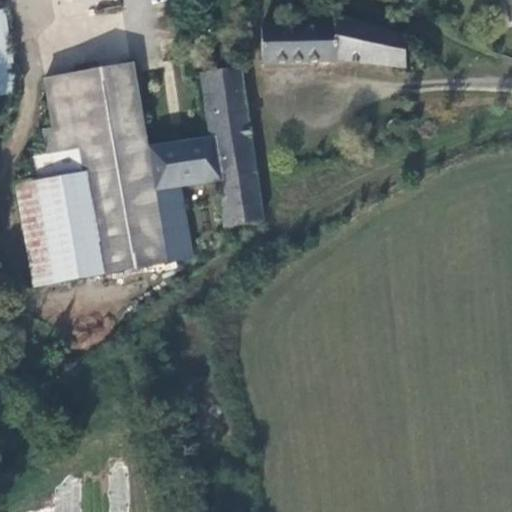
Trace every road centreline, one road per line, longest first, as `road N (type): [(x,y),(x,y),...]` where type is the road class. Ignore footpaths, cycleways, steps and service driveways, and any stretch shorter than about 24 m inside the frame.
road 1 (track): [(365,0),(484,101)]
road 2 (track): [(511,102),(370,111)]
